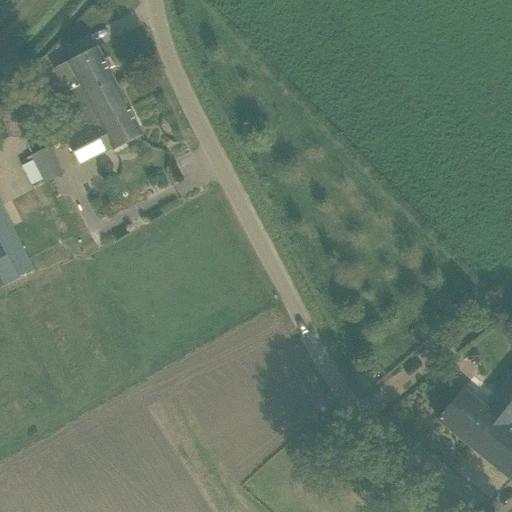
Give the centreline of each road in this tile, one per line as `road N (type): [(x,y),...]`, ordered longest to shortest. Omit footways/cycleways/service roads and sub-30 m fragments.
road 1 (unclassified): [(480,511),(370,419),(322,339),(161,20),(158,0)]
road 2 (track): [(0,98),(90,0)]
